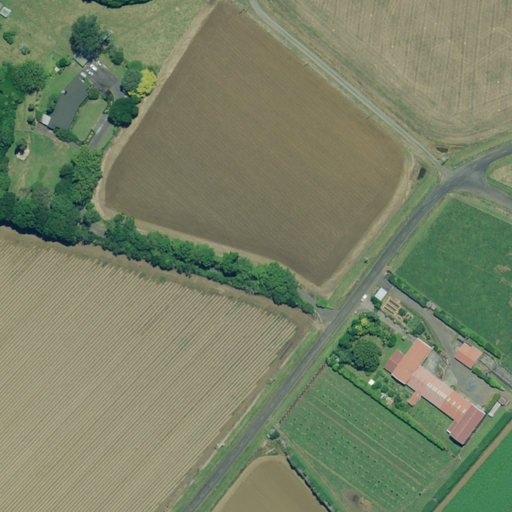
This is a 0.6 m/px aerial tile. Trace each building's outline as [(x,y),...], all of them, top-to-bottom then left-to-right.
[(9,11),(3,8),(0,12),(0,14),(5,17),(9,11)] [(82,73),(66,92),(52,118),(42,113),(38,122),(67,136),(82,106),(96,89),(86,81),(88,79),(82,73)] [(389,293),(383,288),(377,296),(383,301),(389,293)] [(417,392),(409,402),(414,406),(422,395),(456,420),(448,431),(467,445),(490,413),(474,402),(473,404),(422,367),(435,348),(421,338),(407,356),(398,350),(385,368),(417,392)] [(473,348),(466,343),(456,357),(473,369),(484,354),(474,347),(473,348)] [(388,395),(384,392),(379,399),(384,402),(388,395)] [(509,400),(505,397),(500,402),(505,405),(509,400)]
